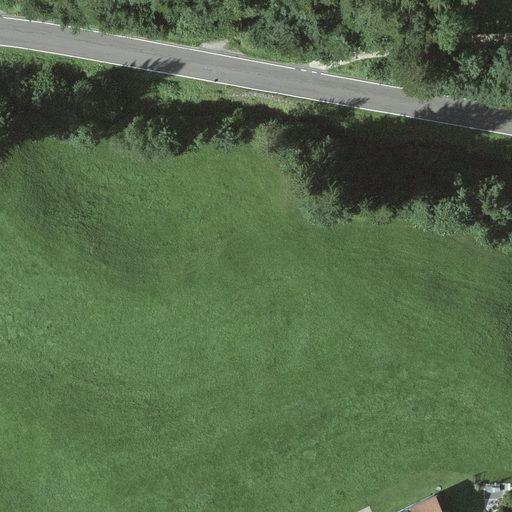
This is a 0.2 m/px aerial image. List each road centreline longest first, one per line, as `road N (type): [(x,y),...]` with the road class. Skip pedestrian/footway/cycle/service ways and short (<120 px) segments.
road 1 (tertiary): [(0,32),(511,123)]
road 2 (track): [(289,82),(350,56),(511,43)]
